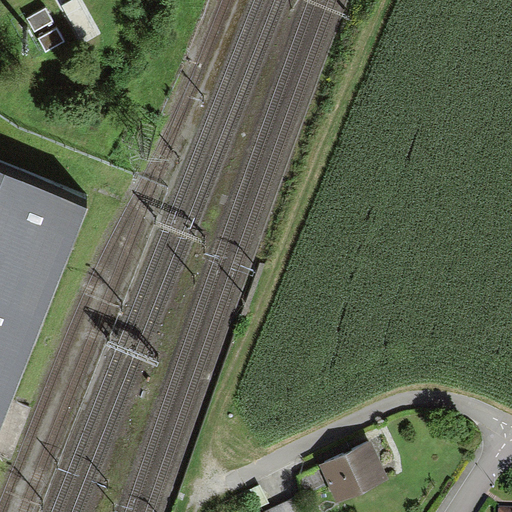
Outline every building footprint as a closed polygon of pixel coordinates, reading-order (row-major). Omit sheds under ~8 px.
[(82,37),(97,31),(83,0),(74,0),(68,3),(82,37)] [(52,16),(45,3),(26,14),(33,26),(52,16)] [(62,34),(56,21),(36,31),(43,44),(62,34)] [(0,396),(82,186),(0,154),(0,396)] [(344,451),(320,463),(336,498),(384,476),(368,440),(344,451)] [(308,511),(301,496),(268,511),(308,511)]
